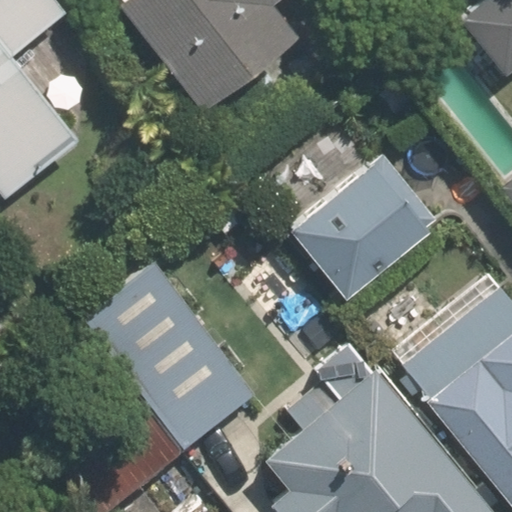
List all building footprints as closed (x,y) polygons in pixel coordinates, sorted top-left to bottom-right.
[(87,0),(175,109),(270,31),(245,0),(87,0)] [(31,86),(84,44),(55,6),(2,55),(31,86)] [(279,106),(246,64),(193,108),(225,150),(279,106)] [(11,98),(0,107),(0,207),(9,218),(69,171),(11,98)] [(511,169),(500,180),(511,194),(511,169)] [(326,311),(408,245),(353,177),(271,244),(326,311)] [(267,257),(249,233),(223,255),(243,277),(267,257)] [(75,310),(183,443),(255,384),(147,250),(75,310)] [(384,378),(487,511),(511,511),(511,334),(485,300),(384,378)] [(480,511),(341,338),(306,366),(314,376),(280,402),(292,417),(249,451),(274,481),(256,495),(269,511),(480,511)] [(36,438),(91,507),(175,440),(119,371),(36,438)] [(0,397),(0,447),(23,432),(0,397)]
